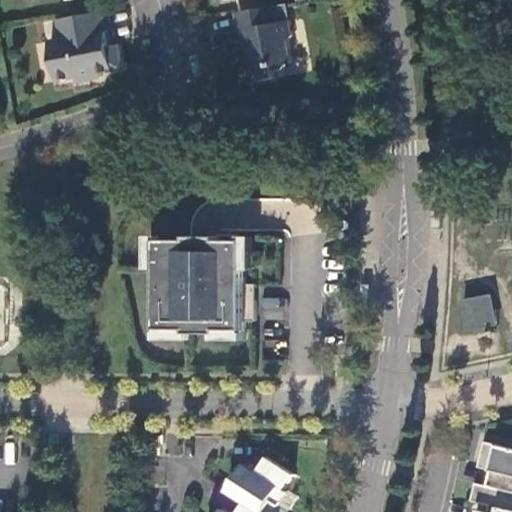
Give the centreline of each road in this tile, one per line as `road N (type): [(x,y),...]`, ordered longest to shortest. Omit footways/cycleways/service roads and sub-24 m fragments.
road 1 (residential): [(0,398),(390,398)]
road 2 (residential): [(156,0),(168,72),(152,96),(0,148)]
road 3 (residential): [(386,0),(406,149),(402,181)]
road 4 (residential): [(396,344),(414,217),(402,181)]
road 5 (residential): [(402,181),(390,286),(396,344)]
road 6 (residential): [(390,398),(511,383)]
